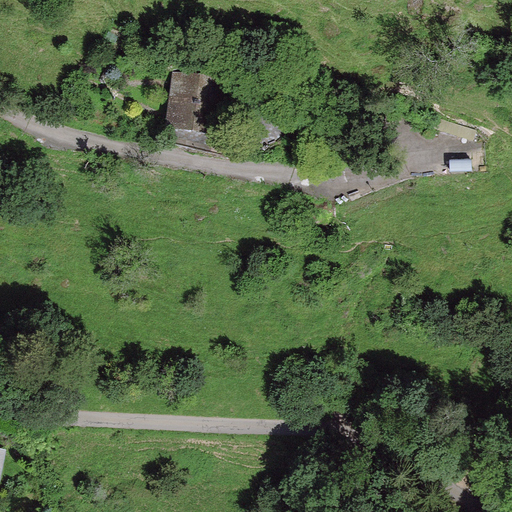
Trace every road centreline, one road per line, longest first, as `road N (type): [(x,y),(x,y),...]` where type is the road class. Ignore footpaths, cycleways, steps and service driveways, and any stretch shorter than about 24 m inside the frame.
road 1 (residential): [(0,406),(71,419),(332,428),(397,444),(491,511)]
road 2 (residential): [(0,110),(177,160),(251,168),(354,171),(467,154)]
